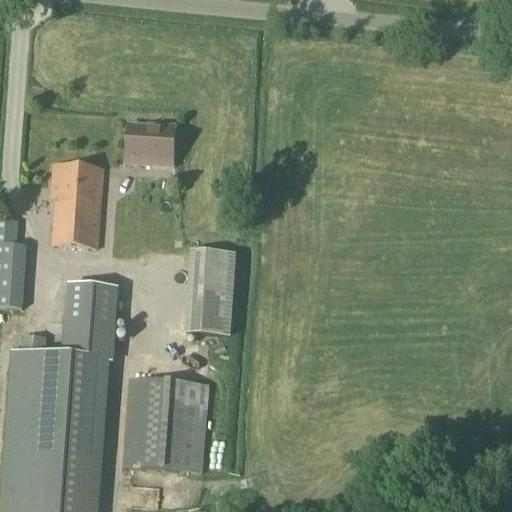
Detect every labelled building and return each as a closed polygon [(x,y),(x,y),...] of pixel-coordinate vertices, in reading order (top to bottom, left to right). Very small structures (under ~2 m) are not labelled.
[(172,170),(174,130),(158,129),(157,132),(128,130),(126,162),(141,163),(141,168),(172,170)] [(96,253),(102,173),(52,170),(50,204),(55,204),(52,250),(96,253)] [(26,251),(16,250),(18,226),(0,224),(0,312),(22,314),(26,251)] [(231,318),(235,259),(191,256),(187,319),(186,337),(230,340),(231,318)] [(118,292),(67,288),(61,359),(50,358),(50,353),(45,352),(46,342),(21,340),(20,352),(12,351),(12,355),(10,355),(0,494),(0,511),(98,511),(109,367),(113,367),(118,292)] [(201,478),(207,390),(129,384),(123,473),(201,478)]
